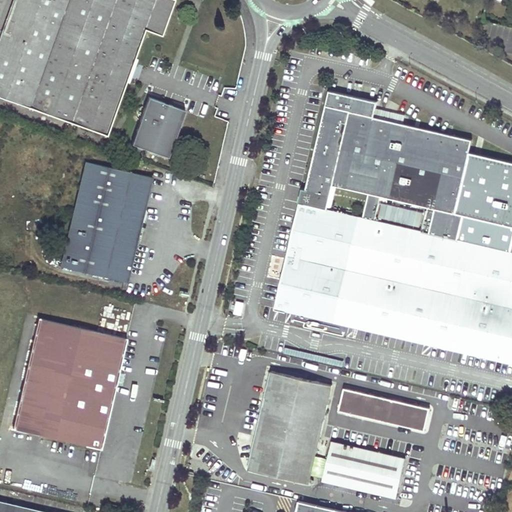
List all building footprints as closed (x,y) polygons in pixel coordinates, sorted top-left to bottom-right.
[(0,0),(0,97),(26,107),(39,112),(51,116),(66,122),(107,136),(145,30),(162,36),(174,0),(0,0)] [(375,98),(328,87),(325,103),(350,109),(373,114),(377,98),(375,98)] [(26,107),(0,97),(0,103),(24,112),(26,107)] [(132,145),(169,158),(185,111),(149,98),(132,145)] [(350,109),(325,103),(305,186),(301,185),(298,201),(327,208),(333,183),(350,109)] [(373,114),(350,109),(333,183),(368,191),(381,194),(428,205),(454,211),(468,151),(471,137),(433,128),(373,114)] [(66,122),(51,116),(50,120),(65,125),(66,122)] [(511,161),(468,151),(454,211),(463,213),(511,224),(511,161)] [(128,283),(140,231),(153,178),(86,163),(61,267),(128,283)] [(381,194),(368,191),(362,215),(376,218),(381,194)] [(327,208),(298,201),(287,254),(511,306),(511,249),(511,250),(457,238),(422,229),(376,218),(362,215),(327,208)] [(454,211),(428,205),(422,229),(457,238),(463,213),(454,211)] [(511,306),(287,254),(274,308),(396,337),(409,340),(497,361),(511,364),(511,306)] [(115,384),(118,374),(126,338),(39,319),(14,429),(100,449),(115,384)] [(409,340),(396,337),(394,344),(402,346),(399,356),(405,357),(409,340)] [(497,361),(409,340),(405,357),(402,367),(450,378),(491,387),(497,361)] [(234,345),(221,342),(220,348),(233,351),(234,345)] [(309,484),(331,385),(271,371),(248,470),(309,484)] [(122,386),(124,375),(118,374),(115,384),(122,386)] [(425,431),(430,408),(344,388),(339,410),(425,431)] [(396,498),(405,460),(332,442),(323,481),(396,498)] [(349,511),(299,500),(296,511),(349,511)] [(41,511),(0,502),(0,511),(41,511)]
